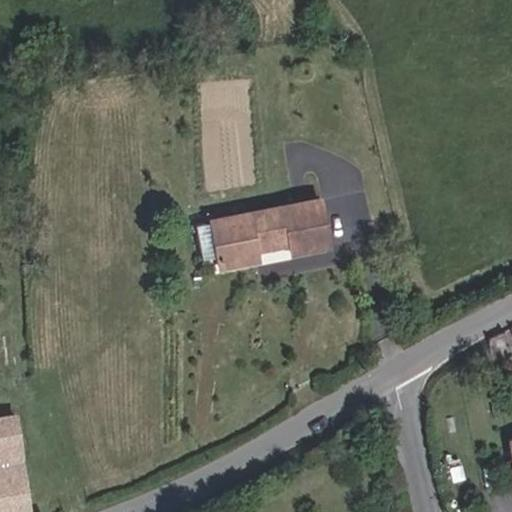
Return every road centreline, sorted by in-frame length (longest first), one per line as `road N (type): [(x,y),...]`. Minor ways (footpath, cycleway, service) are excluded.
road 1 (tertiary): [(140,511),(393,373)]
road 2 (unclassified): [(430,511),(393,373)]
road 3 (tertiary): [(393,373),(511,309)]
